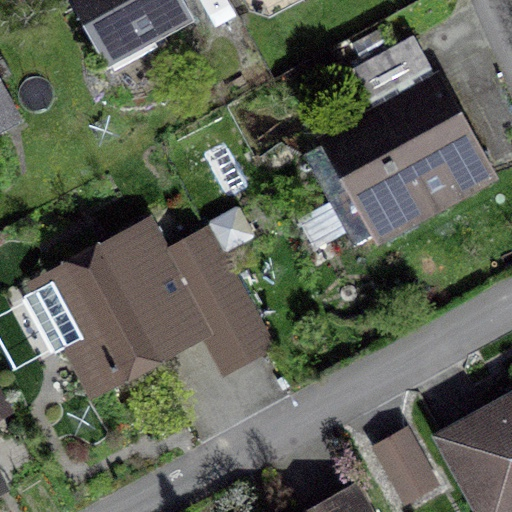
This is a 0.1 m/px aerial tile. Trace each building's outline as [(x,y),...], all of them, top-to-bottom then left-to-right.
[(171,0),(55,0),(103,79),(188,27),(171,0)] [(370,255),(494,187),(431,73),(308,140),(370,255)] [(0,96),(0,135),(16,126),(0,96)] [(150,223),(23,295),(89,410),(199,348),(221,386),(272,358),(204,237),(169,257),(150,223)] [(511,511),(511,391),(429,438),(471,511),(511,511)] [(360,511),(353,499),(329,511),(360,511)]
